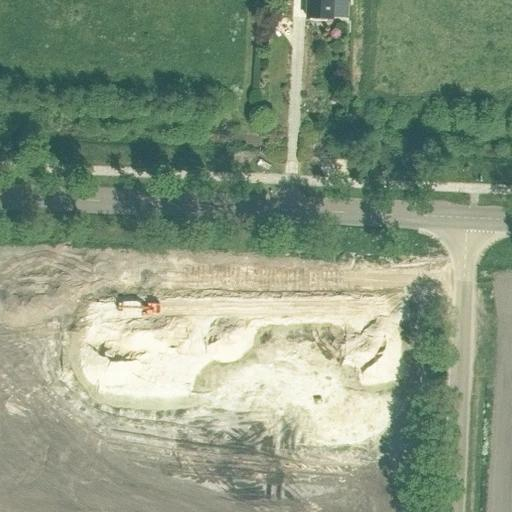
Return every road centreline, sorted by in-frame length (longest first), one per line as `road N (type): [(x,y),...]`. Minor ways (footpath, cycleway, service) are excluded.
road 1 (tertiary): [(466,216),(0,196)]
road 2 (tertiary): [(452,511),(466,216)]
